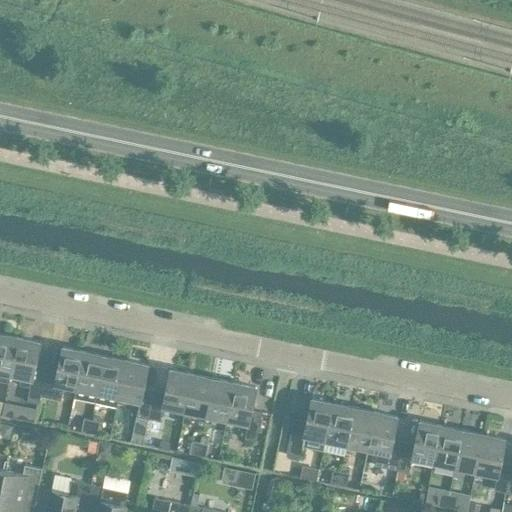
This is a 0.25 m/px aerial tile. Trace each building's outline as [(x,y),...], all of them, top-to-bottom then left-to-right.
[(17,338),(0,334),(0,381),(7,383),(10,373),(17,338)] [(44,371),(33,368),(39,342),(17,338),(10,373),(20,375),(18,385),(29,387),(26,401),(38,403),(39,396),(44,371)] [(64,384),(75,387),(83,351),(61,347),(55,373),(44,371),(39,396),(61,400),(64,384)] [(73,398),(94,402),(104,356),(83,351),(75,387),(73,398)] [(118,395),(125,360),(104,356),(94,402),(115,406),(118,395)] [(147,365),(125,360),(118,395),(139,400),(136,416),(147,418),(152,393),(141,391),(147,365)] [(163,396),(152,393),(147,418),(159,420),(162,405),(183,409),(191,374),(169,369),(163,396)] [(204,414),(212,378),(191,374),(183,409),(181,421),(189,423),(192,411),(204,414)] [(233,383),(212,378),(204,414),(226,418),(233,383)] [(255,387),(233,383),(226,418),(247,422),(244,438),(255,440),(260,416),(249,413),(255,387)] [(324,438),(332,403),(310,399),(304,425),(292,422),(285,455),(299,458),(301,446),(321,450),(322,450),(324,438)] [(346,443),(353,408),(332,403),(324,438),(346,443)] [(22,420),(34,422),(37,408),(25,406),(22,420)] [(367,447),(374,412),(353,408),(346,443),(367,447)] [(396,470),(401,445),(390,443),(396,416),(374,412),(367,447),(376,449),(373,465),(396,470)] [(88,432),(91,420),(83,418),(80,431),(88,432)] [(99,421),(91,420),(88,432),(96,434),(99,421)] [(432,461),(440,426),(418,421),(412,447),(401,445),(396,470),(408,472),(411,456),(432,461)] [(0,431),(3,436),(10,438),(13,425),(0,423),(0,431)] [(440,426),(432,461),(453,465),(461,430),(440,426)] [(475,470),(482,434),(461,430),(453,465),(475,470)] [(482,434),(475,470),(496,474),(493,490),(504,492),(509,468),(498,465),(504,439),(482,434)] [(97,442),(88,440),(86,452),(95,453),(97,442)] [(196,455),(199,442),(191,441),(188,453),(196,455)] [(110,443),(99,442),(97,453),(108,455),(110,443)] [(207,444),(199,442),(196,455),(204,456),(207,444)] [(3,471),(0,487),(0,508),(8,511),(32,511),(41,468),(24,465),(22,474),(3,471)] [(329,482),(337,484),(340,472),(332,470),(329,482)] [(405,472),(396,470),(395,478),(403,480),(405,472)] [(242,471),(239,486),(251,489),(254,473),(242,471)] [(340,472),(337,484),(345,486),(347,473),(340,472)] [(85,509),(90,484),(69,480),(70,478),(54,475),(46,511),(72,511),(73,507),(85,509)] [(90,484),(85,509),(96,511),(122,511),(127,492),(90,484)] [(445,507),(448,494),(439,493),(436,505),(445,507)] [(448,494),(445,507),(454,508),(456,496),(448,494)] [(188,511),(190,505),(153,497),(150,511),(188,511)] [(478,511),(480,504),(470,502),(468,511),(472,511),(478,511)] [(511,511),(511,504),(503,503),(501,511),(511,511)]
